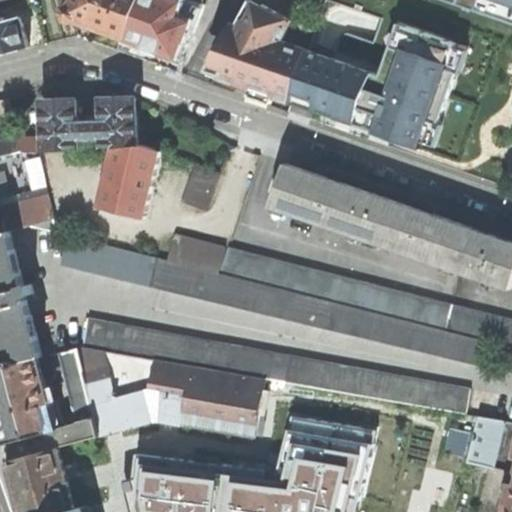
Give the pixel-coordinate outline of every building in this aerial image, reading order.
[(103,29),(128,38),(141,0),(70,0),(68,9),(70,17),(103,29)] [(200,9),(175,0),(141,0),(128,38),(131,39),(130,43),(144,48),(145,44),(148,45),(147,46),(155,49),(160,50),(177,56),(184,38),(185,39),(190,24),(194,25),(200,9)] [(256,77),(253,83),(292,97),(309,50),(309,48),(283,40),(292,22),(250,0),(221,55),(230,59),(220,78),(238,84),(244,73),(256,77)] [(511,0),(487,0),(490,1),(487,11),(502,17),(511,19),(511,0)] [(0,54),(11,52),(29,47),(22,17),(6,21),(4,16),(0,17),(0,54)] [(391,137),(421,147),(423,142),(436,146),(442,125),(440,124),(457,73),(461,74),(469,50),(456,45),(457,43),(399,23),(384,68),(382,75),(309,50),(292,97),(291,102),(356,125),(357,122),(375,128),(374,132),(391,137)] [(245,86),(291,102),(292,97),(253,83),(256,77),(244,73),(238,84),(245,86)] [(0,126),(16,122),(10,97),(0,99),(0,126)] [(105,147),(114,147),(139,146),(137,98),(103,98),(104,122),(92,122),(78,123),(78,100),(43,101),(44,137),(20,138),(24,152),(79,148),(79,139),(105,139),(105,147)] [(0,156),(14,153),(24,152),(20,138),(0,142),(0,156)] [(101,206),(144,217),(151,191),(157,192),(158,189),(159,187),(152,185),(160,152),(144,146),(139,146),(114,147),(101,206)] [(338,181),(287,163),(272,206),(466,272),(481,230),(435,214),(338,181)] [(220,172),(196,164),(182,204),(206,212),(220,172)] [(50,194),(0,205),(0,225),(2,233),(12,230),(32,226),(58,231),(50,194)] [(0,366),(40,357),(43,356),(26,294),(34,292),(32,283),(24,285),(12,230),(2,233),(0,233),(0,366)] [(511,240),(500,236),(481,230),(466,272),(511,287),(511,240)] [(174,234),(168,259),(219,272),(226,248),(174,234)] [(168,259),(69,235),(62,264),(493,367),(499,344),(446,331),(220,273),(219,272),(168,259)] [(228,248),(220,273),(446,331),(455,306),(228,248)] [(511,319),(455,306),(446,331),(499,344),(511,347),(511,319)] [(90,319),(85,347),(267,379),(468,414),(472,389),(90,319)] [(83,347),(80,348),(98,418),(102,435),(158,420),(205,427),(258,436),(263,406),(267,379),(85,347),(83,347)] [(80,348),(62,352),(81,422),(98,418),(80,348)] [(0,425),(5,443),(60,428),(40,357),(0,366),(0,425)] [(144,479),(132,481),(139,511),(364,511),(386,422),(300,407),(283,472),(145,455),(144,479)] [(506,419),(482,415),(471,460),(495,466),(506,419)] [(60,428),(5,443),(9,460),(59,447),(102,435),(98,418),(81,422),(60,428)] [(16,487),(22,511),(59,511),(75,508),(59,447),(9,460),(16,487)] [(511,511),(511,482),(503,511),(511,511)]
